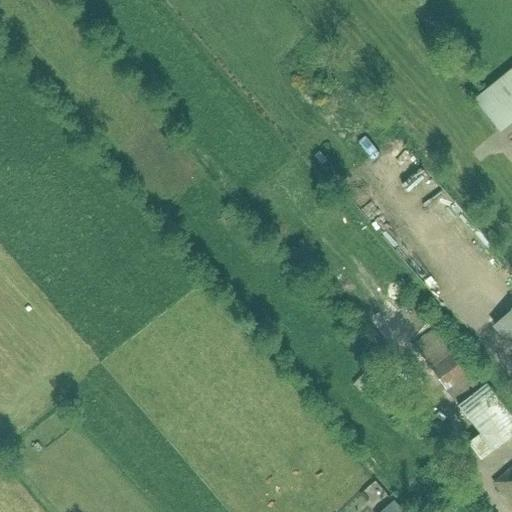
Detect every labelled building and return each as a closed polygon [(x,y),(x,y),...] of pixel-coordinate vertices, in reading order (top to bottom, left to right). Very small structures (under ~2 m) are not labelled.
[(494,65),(511,54),(511,51),(503,36),(484,48),(494,65)] [(511,349),(511,308),(492,326),(511,349)] [(480,388),(435,327),(411,344),(456,405),(478,433),(467,442),(480,460),(511,435),(511,417),(485,384),(480,388)] [(373,364),(383,360),(378,346),(367,350),(373,364)] [(357,395),(375,376),(366,368),(349,387),(357,395)] [(511,467),(495,482),(511,505),(511,467)] [(402,511),(392,501),(378,511),(402,511)]
